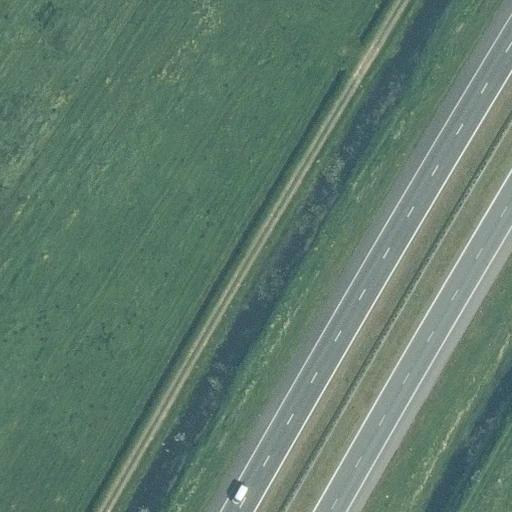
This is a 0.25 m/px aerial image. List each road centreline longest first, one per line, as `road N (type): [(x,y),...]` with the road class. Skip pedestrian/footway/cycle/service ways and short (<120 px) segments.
road 1 (unclassified): [(88,511),(398,0)]
road 2 (motorway): [(511,24),(234,511)]
road 3 (motorway): [(330,511),(511,201)]
